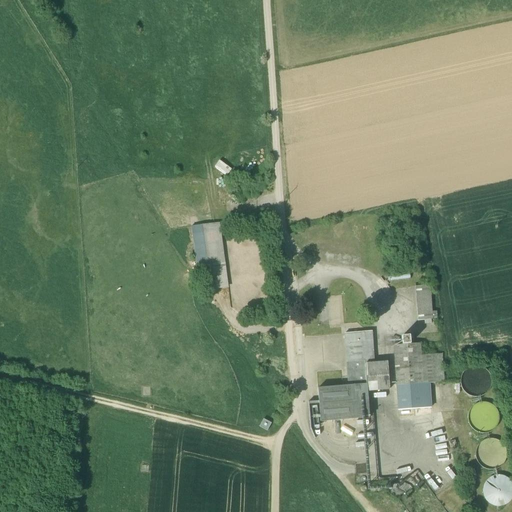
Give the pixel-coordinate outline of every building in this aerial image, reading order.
[(228,176),(234,169),(222,159),(216,166),(228,176)] [(190,227),(195,266),(205,265),(219,263),(213,224),(190,227)] [(219,263),(205,265),(207,277),(211,276),(212,289),(227,287),(223,262),(219,263)] [(430,285),(415,287),(417,321),(424,321),(431,320),(432,320),(432,319),(432,312),(430,285)] [(372,332),(344,334),(346,363),(365,361),(364,341),(372,340),(372,332)] [(410,336),(401,337),(402,345),(410,344),(410,336)] [(372,340),(364,341),(365,361),(365,365),(374,364),(372,340)] [(420,356),(419,344),(394,346),(399,411),(413,410),(430,408),(428,384),(435,384),(432,355),(420,356)] [(365,361),(346,363),(348,386),(367,385),(365,365),(365,361)] [(374,364),(365,365),(367,385),(367,392),(389,390),(387,363),(374,364)] [(489,390),(491,382),(489,374),(483,369),(476,367),(468,369),(462,375),(460,382),(462,390),(468,396),(476,398),(484,396),(489,390)] [(439,385),(440,396),(450,396),(449,384),(439,385)] [(348,386),(318,389),(320,421),(369,418),(367,392),(367,385),(348,386)] [(497,426),(499,418),(497,411),(491,405),(483,403),(475,405),(470,411),(468,419),(470,426),(476,432),(483,434),(491,432),(497,426)] [(430,408),(413,410),(414,417),(431,415),(430,408)] [(263,420),(259,427),(267,431),(271,424),(263,420)] [(504,463),(506,455),(504,447),(498,441),(491,439),(483,441),(477,447),(475,455),(477,463),(483,469),(491,471),(499,468),(504,463)] [(511,499),(511,498),(511,484),(511,483),(506,478),(498,476),(490,478),(485,484),(483,492),(485,499),(491,505),(498,507),(506,505),(511,499)] [(445,511),(423,481),(398,500),(407,511),(445,511)]
